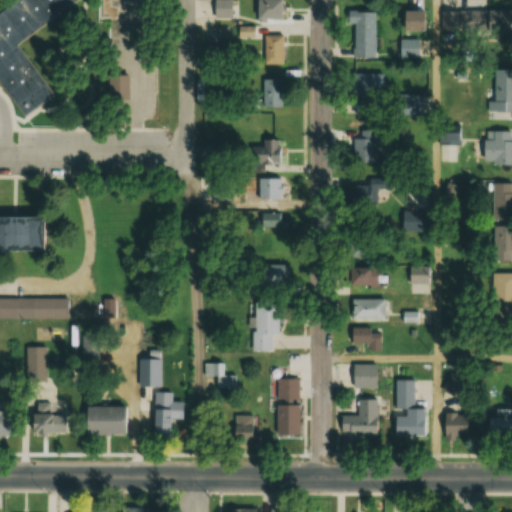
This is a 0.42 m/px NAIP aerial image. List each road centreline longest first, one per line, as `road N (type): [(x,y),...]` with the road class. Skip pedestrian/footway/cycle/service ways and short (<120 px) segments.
road 1 (tertiary): [(511,478),(0,476)]
road 2 (residential): [(322,477),(322,0)]
road 3 (residential): [(188,157),(0,158)]
road 4 (residential): [(188,157),(186,0)]
